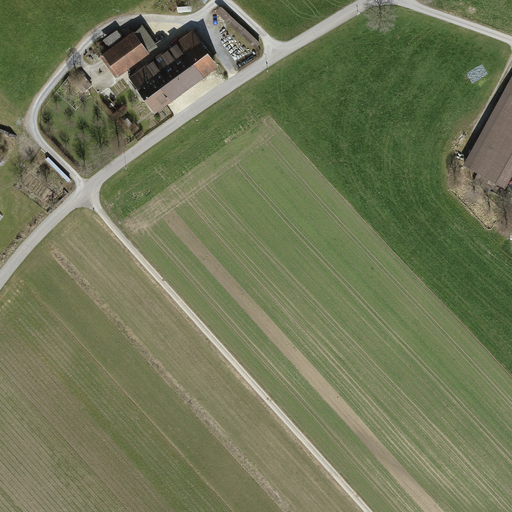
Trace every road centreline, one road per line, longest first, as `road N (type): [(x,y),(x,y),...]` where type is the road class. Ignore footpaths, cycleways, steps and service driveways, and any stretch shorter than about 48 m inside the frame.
road 1 (unclassified): [(0,279),(112,166),(372,0)]
road 2 (track): [(82,192),(368,511)]
